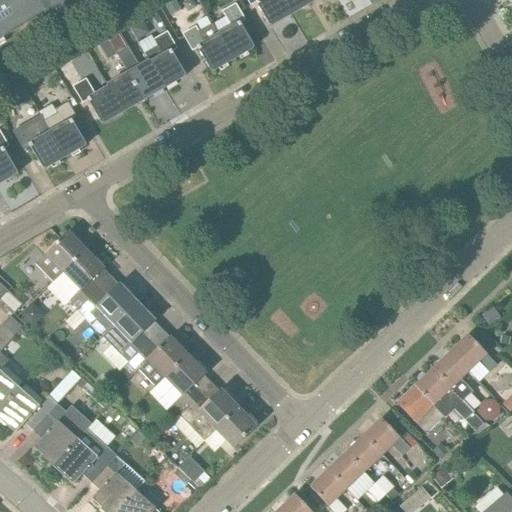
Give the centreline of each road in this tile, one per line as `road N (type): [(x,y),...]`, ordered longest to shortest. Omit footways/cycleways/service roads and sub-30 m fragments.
road 1 (residential): [(83,185),(399,0)]
road 2 (residential): [(301,420),(83,185)]
road 3 (residential): [(301,420),(511,210)]
road 4 (residential): [(208,511),(301,420)]
